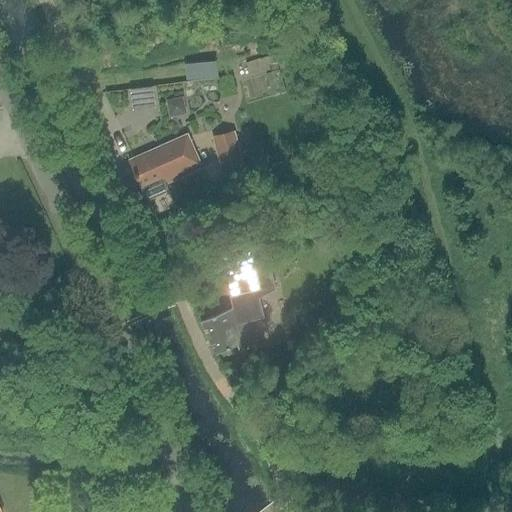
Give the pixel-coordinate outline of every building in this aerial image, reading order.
[(142,108),(163,104),(160,84),(138,87),(142,108)] [(175,112),(192,112),(193,97),(175,97),(175,112)] [(245,167),(235,131),(213,138),(223,174),(245,167)] [(186,137),(129,163),(142,191),(147,202),(169,192),(165,185),(201,169),(186,137)] [(268,163),(260,138),(244,143),(252,168),(268,163)] [(264,238),(219,249),(233,308),(200,323),(215,356),(238,346),(241,351),(259,343),(250,321),(265,318),(261,298),(277,290),(264,238)]
